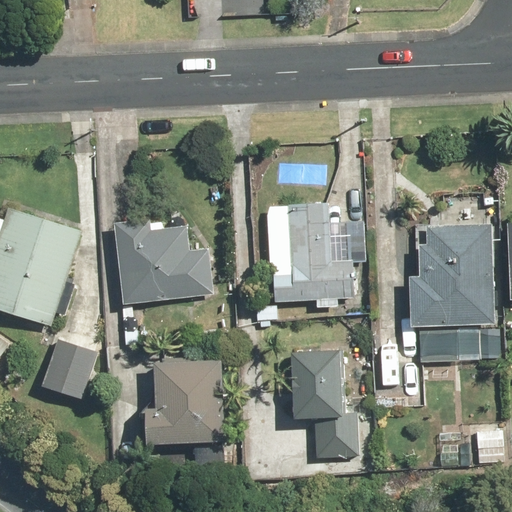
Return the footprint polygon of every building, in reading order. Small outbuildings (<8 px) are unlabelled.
[(276,276),(277,301),(318,299),(318,307),(340,306),(339,298),(356,297),(354,258),(333,259),(330,201),(290,203),(290,205),(272,205),(269,213),(272,276),(276,276)] [(0,307),(53,325),(56,315),(63,317),(64,314),(67,315),(77,284),(72,282),(73,278),(68,277),(83,230),(11,207),(7,219),(0,216),(0,307)] [(116,222),(125,303),(217,293),(212,247),(192,249),(190,225),(185,225),(183,211),(172,212),(173,221),(152,224),(152,218),(116,222)] [(411,275),(412,326),(497,324),(495,222),(416,224),(417,236),(429,235),(429,242),(420,242),(421,274),(411,275)] [(0,326),(0,379),(6,383),(31,348),(0,326)] [(59,338),(44,385),(86,398),(89,387),(88,386),(99,351),(59,338)] [(345,348),(295,349),(296,417),(318,417),(319,456),(362,455),(361,412),(346,412),(345,348)] [(148,406),(149,443),(226,441),(224,358),(220,359),(220,356),(200,357),(164,358),(164,360),(156,361),(158,406),(148,406)] [(506,425),(477,426),(478,462),(507,461),(506,425)] [(392,473),(393,452),(379,451),(379,460),(359,460),(359,472),(392,473)]
